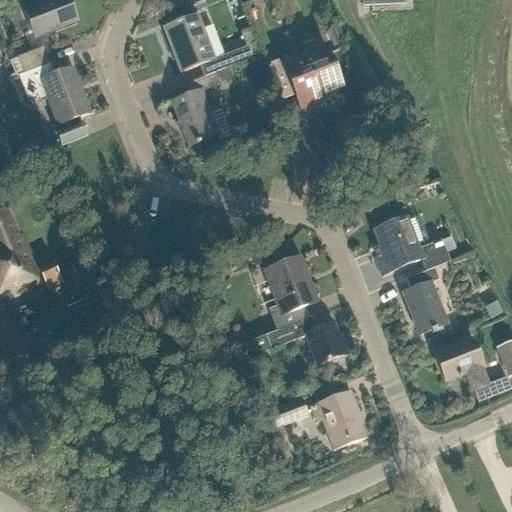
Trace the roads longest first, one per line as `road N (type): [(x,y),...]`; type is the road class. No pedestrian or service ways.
road 1 (unclassified): [(418,455),(328,230),(177,187),(147,164),(112,57),(131,0)]
road 2 (tertiary): [(418,455),(278,511)]
